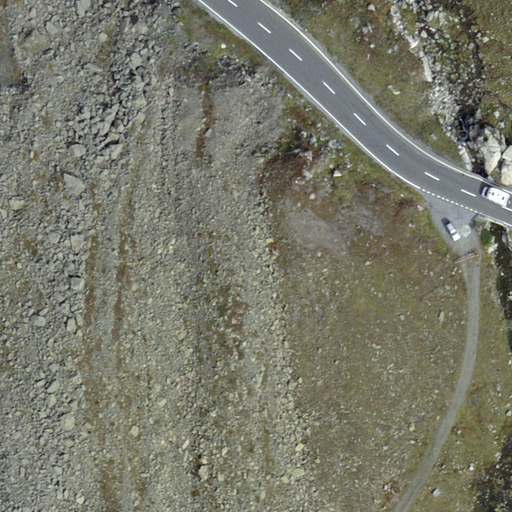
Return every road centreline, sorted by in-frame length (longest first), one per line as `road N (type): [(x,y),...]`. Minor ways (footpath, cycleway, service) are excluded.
road 1 (primary): [(511,210),(404,160),(226,0)]
road 2 (track): [(448,184),(469,271),(473,336),(461,401),(405,511)]
